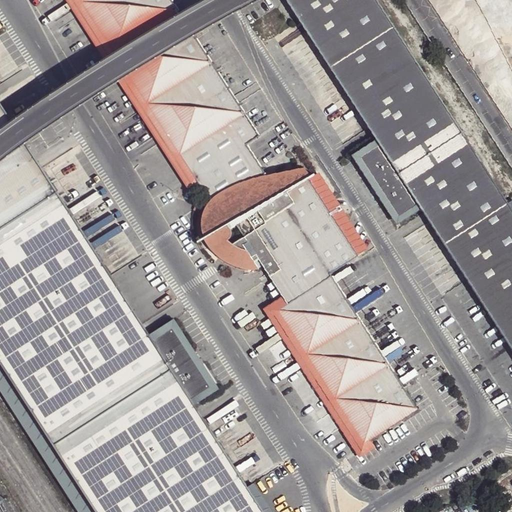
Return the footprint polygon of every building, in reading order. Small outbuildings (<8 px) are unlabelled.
[(199,187),(77,0),(64,0),(190,194),(199,187)] [(77,0),(199,187),(209,203),(205,212),(203,221),(203,230),(205,239),(209,247),(214,254),(221,259),(230,263),(238,265),(259,268),(255,262),(259,259),(270,252),(283,274),(278,277),(294,302),(289,305),(278,313),(364,446),(371,442),(418,411),(329,275),(357,257),(307,181),(306,182),(302,176),(267,180),(245,148),(258,139),(168,0),(77,0)] [(285,0),(377,142),(379,145),(359,158),(398,218),(417,205),(419,208),(511,352),(511,211),(376,0),(285,0)] [(0,365),(94,511),(262,511),(193,404),(190,400),(210,388),(171,327),(152,340),(149,336),(0,104),(0,365)] [(359,158),(379,145),(377,142),(354,157),(396,223),(419,208),(417,205),(398,218),(359,158)] [(307,181),(357,257),(367,250),(317,174),(307,181)] [(283,274),(270,252),(259,259),(283,296),(272,304),(278,313),(289,305),(294,302),(278,277),(283,274)] [(364,446),(278,313),(272,304),(262,311),(360,460),(369,454),(376,450),(371,442),(364,446)] [(173,321),(149,336),(152,340),(171,327),(210,388),(190,400),(193,404),(216,389),(173,321)] [(511,507),(511,477),(500,483),(511,507)]
